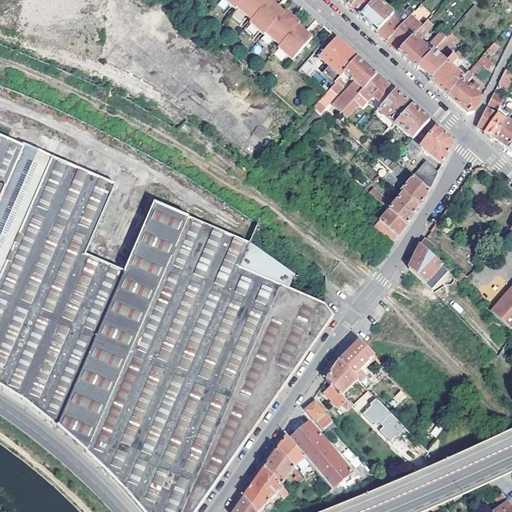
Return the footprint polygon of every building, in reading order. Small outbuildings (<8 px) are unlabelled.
[(0,0),(0,19),(89,30),(92,0),(0,0)] [(237,8),(244,0),(223,0),(235,10),(237,8)] [(269,1),(269,0),(244,0),(237,8),(251,21),(269,1)] [(337,0),(349,11),(358,0),(337,0)] [(358,0),(349,11),(353,14),(359,20),(376,0),(358,0)] [(382,0),(376,0),(359,20),(367,27),(376,35),(393,16),(380,4),(382,0)] [(251,21),(249,23),(264,36),(265,34),(284,13),(275,6),(269,1),(251,21)] [(399,9),(393,16),(376,35),(380,38),(386,44),(410,18),(414,12),(407,7),(403,12),(399,9)] [(284,13),(265,34),(279,47),(298,26),(299,24),(292,18),(285,12),(284,13)] [(410,18),(386,44),(392,49),(398,54),(413,37),(422,28),(410,18)] [(422,28),(413,37),(398,54),(406,62),(416,71),(418,69),(450,33),(447,31),(443,36),(440,33),(426,49),(418,42),(432,26),(427,21),(422,28)] [(304,32),(298,26),(279,47),(278,48),(292,61),(312,39),(304,32)] [(456,39),(450,33),(418,69),(424,75),(431,81),(447,64),(439,57),(444,50),(445,51),(456,39)] [(320,58),(329,66),(341,77),(344,73),(357,58),(343,46),(336,40),(320,58)] [(495,45),(488,53),(492,57),(500,49),(495,45)] [(454,56),(447,64),(431,81),(430,83),(437,90),(447,99),(464,80),(451,68),(458,60),(454,56)] [(357,58),(344,73),(356,84),(353,88),(351,86),(333,106),(341,114),(349,106),(353,101),(377,76),(365,65),(357,58)] [(493,65),(485,58),(480,64),(487,70),(493,65)] [(482,68),(477,64),(472,71),(471,73),(476,76),(482,68)] [(298,73),(303,77),(310,69),(305,65),(298,73)] [(341,77),(329,66),(323,73),(335,83),(338,79),(341,77)] [(471,73),(472,71),(468,67),(462,73),(466,77),(468,75),(471,73)] [(511,74),(505,71),(498,85),(499,89),(506,92),(511,80),(511,74)] [(474,114),(481,99),(475,93),(479,88),(475,84),(470,89),(466,86),(473,79),(468,75),(466,77),(464,80),(447,99),(453,104),(461,111),(466,116),(474,114)] [(383,81),(377,76),(353,101),(359,106),(362,109),(378,92),(385,99),(392,90),(383,81)] [(338,79),(335,83),(324,95),(331,102),(344,88),(343,87),(345,85),(338,79)] [(379,111),(395,126),(412,107),(402,99),(395,93),(379,111)] [(494,94),(488,106),(496,111),(502,100),(501,99),(501,98),(494,94)] [(359,106),(353,101),(349,106),(355,111),(359,106)] [(355,111),(349,106),(341,114),(347,119),(355,111)] [(395,126),(412,141),(420,132),(428,123),(419,114),(412,107),(395,126)] [(477,128),(484,133),(496,117),(486,110),(477,128)] [(496,117),(484,133),(494,140),(507,121),(511,113),(511,112),(508,110),(503,118),(498,115),(496,117)] [(311,127),(305,121),(297,130),(303,135),(311,127)] [(511,122),(511,123),(507,121),(494,140),(507,149),(511,140),(511,122)] [(420,148),(443,165),(451,148),(449,141),(439,132),(428,123),(420,132),(422,134),(427,139),(420,147),(420,148)] [(422,134),(420,132),(412,141),(414,143),(422,134)] [(116,188),(0,137),(0,274),(1,275),(0,277),(0,387),(24,402),(61,432),(100,467),(116,482),(127,494),(142,511),(197,511),(333,318),(325,306),(287,288),(292,275),(250,244),(153,205),(125,271),(86,254),(116,188)] [(415,153),(420,148),(420,147),(414,143),(412,141),(407,146),(415,153)] [(429,192),(439,172),(426,163),(413,178),(429,192)] [(402,194),(419,208),(429,192),(413,178),(404,189),(397,183),(399,180),(391,173),(386,179),(395,187),(393,189),(401,196),(402,194)] [(369,193),(384,206),(387,209),(391,203),(385,198),(385,199),(373,189),(369,193)] [(381,210),(384,206),(369,193),(365,197),(381,210)] [(388,210),(406,226),(419,208),(402,194),(401,196),(388,210)] [(406,226),(388,210),(374,226),(393,242),(404,229),(406,226)] [(511,227),(511,287),(491,311),(510,329),(511,327),(511,227)] [(425,239),(421,245),(430,254),(435,248),(425,239)] [(421,245),(409,270),(410,272),(405,278),(416,288),(421,282),(425,286),(443,266),(430,254),(421,245)] [(451,274),(447,269),(443,274),(448,278),(451,274)] [(457,279),(461,283),(466,278),(462,274),(457,279)] [(377,360),(359,342),(339,362),(360,382),(362,385),(368,379),(360,372),(371,361),(374,364),(377,360)] [(342,398),(360,382),(339,362),(325,382),(330,387),(342,398)] [(342,398),(330,387),(323,394),(331,403),(329,405),(332,407),(334,405),(339,411),(343,406),(348,411),(352,408),(342,398)] [(393,396),(399,403),(407,397),(402,390),(393,396)] [(353,405),(358,411),(369,401),(363,395),(353,405)] [(370,406),(362,415),(372,425),(376,421),(383,428),(379,432),(388,441),(397,433),(398,435),(404,429),(375,399),(369,405),(370,406)] [(331,431),(335,427),(314,403),(305,411),(323,431),(327,427),(331,431)] [(445,425),(440,420),(431,429),(437,434),(445,425)] [(290,441),(305,459),(312,467),(332,491),(339,485),(353,474),(309,424),(290,441)] [(277,451),(293,470),(301,463),(305,459),(290,441),(286,437),(277,451)] [(264,469),(281,489),(293,474),(297,478),(294,480),(299,487),(304,482),(293,470),(277,451),(264,469)] [(305,459),(301,463),(305,467),(307,466),(309,469),(312,467),(305,459)] [(281,489),(264,469),(244,498),(254,511),(259,511),(279,496),(284,502),(289,498),(288,497),(281,489)] [(344,491),(339,485),(332,491),(336,495),(344,491)] [(501,506),(509,500),(503,493),(496,498),(501,506)] [(254,511),(244,498),(233,511),(254,511)] [(511,511),(511,504),(509,500),(501,506),(493,511),(511,511)]
